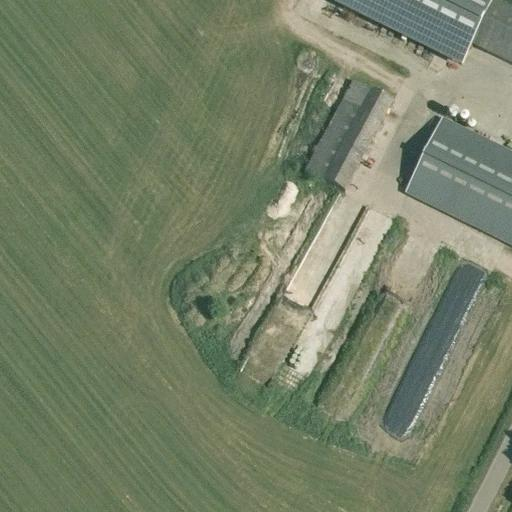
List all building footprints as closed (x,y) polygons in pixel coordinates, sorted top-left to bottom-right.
[(494,1),(494,0),(332,0),(464,64),(473,46),(494,1)] [(511,64),(511,9),(494,1),(473,46),(511,64)] [(344,194),(382,122),(391,104),(352,83),(305,173),(344,194)] [(511,155),(443,121),(406,194),(511,246),(511,155)] [(385,249),(397,222),(373,211),(360,238),(385,249)] [(326,282),(340,261),(318,246),(304,267),(326,282)]
